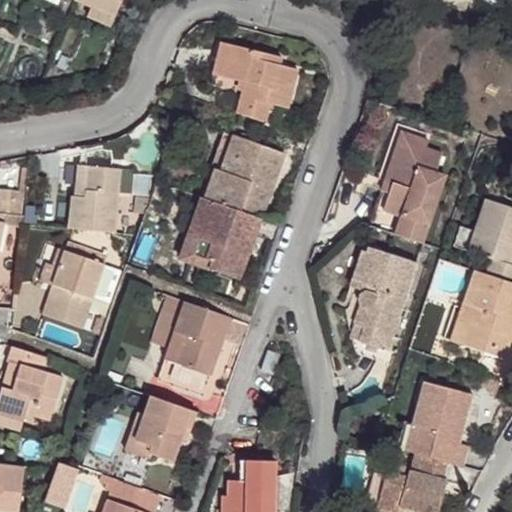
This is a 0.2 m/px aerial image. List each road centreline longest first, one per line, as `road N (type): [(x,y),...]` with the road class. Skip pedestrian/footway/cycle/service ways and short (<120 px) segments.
road 1 (residential): [(221,0),(316,24),(336,37),(350,67),(286,261)]
road 2 (residential): [(286,261),(193,511)]
road 3 (residential): [(0,138),(123,112),(140,94),(170,19),(197,0)]
road 4 (residential): [(286,261),(324,392),(314,511)]
